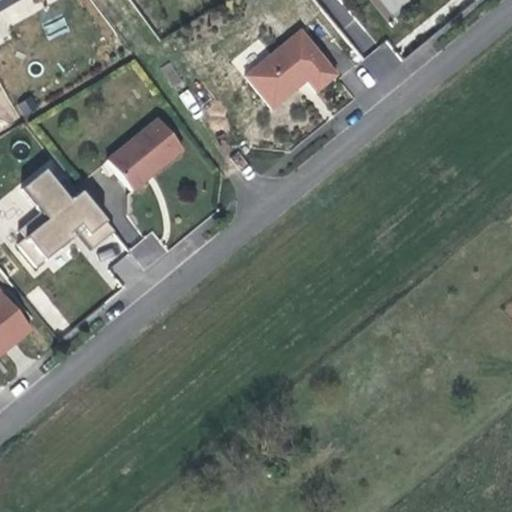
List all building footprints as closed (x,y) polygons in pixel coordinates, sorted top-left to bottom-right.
[(0,0),(0,10),(17,0),(0,0)] [(307,52),(314,50),(298,31),(293,35),(307,52)] [(335,77),(314,50),(307,52),(293,35),(243,78),(271,110),(299,87),(297,85),(303,80),(305,82),(315,93),(335,77)] [(23,117),(39,110),(32,96),(16,104),(23,117)] [(183,151),(157,121),(106,162),(131,193),(183,151)] [(92,251),(113,233),(80,193),(69,203),(43,173),(20,190),(40,215),(19,231),(25,238),(18,246),(36,269),(72,240),(69,236),(76,230),(92,251)] [(0,354),(2,353),(0,351),(12,341),(15,343),(30,330),(1,294),(0,294),(0,354)] [(2,353),(15,343),(12,341),(0,351),(2,353)]
